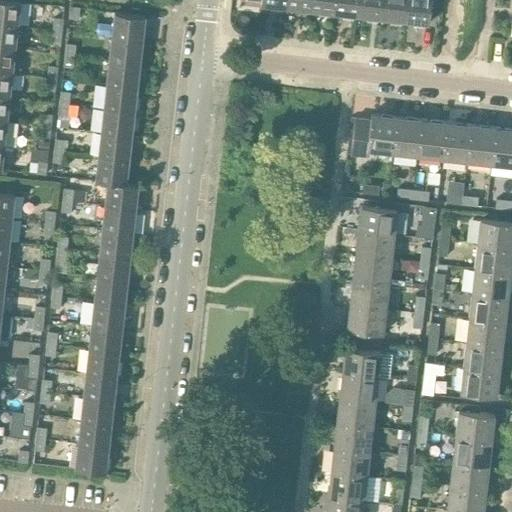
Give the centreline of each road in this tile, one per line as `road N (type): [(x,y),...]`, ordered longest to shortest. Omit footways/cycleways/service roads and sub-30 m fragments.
road 1 (residential): [(148,511),(201,50)]
road 2 (residential): [(511,89),(201,50)]
